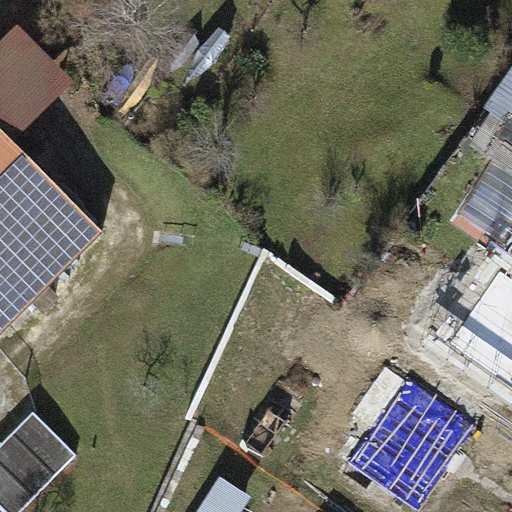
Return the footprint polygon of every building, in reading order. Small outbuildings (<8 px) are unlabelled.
[(0,51),(0,325),(100,221),(19,144),(70,90),(14,36),(0,51)] [(511,87),(496,111),(502,115),(484,142),(511,161),(511,87)] [(490,417),(409,367),(379,416),(372,412),(345,455),(433,509),(490,417)] [(33,421),(0,454),(0,511),(26,511),(75,462),(33,421)] [(248,511),(256,497),(225,481),(209,511),(248,511)]
